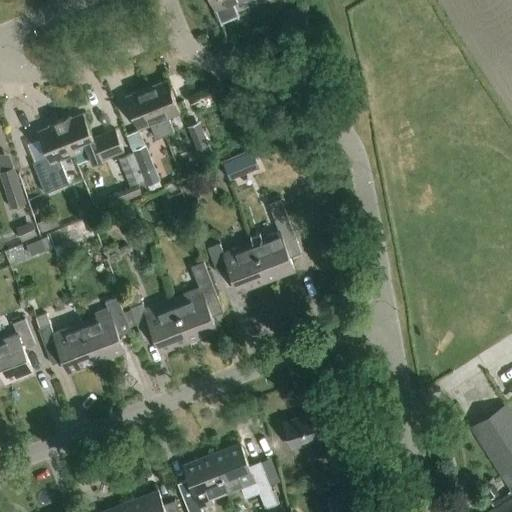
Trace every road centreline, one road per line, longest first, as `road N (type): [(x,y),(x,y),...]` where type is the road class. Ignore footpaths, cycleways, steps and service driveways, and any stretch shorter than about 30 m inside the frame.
road 1 (residential): [(0,466),(386,315)]
road 2 (residential): [(386,315),(359,162),(344,130),(316,108),(162,36)]
road 3 (residential): [(430,511),(386,315)]
road 4 (residential): [(0,64),(38,77),(64,73),(162,36)]
